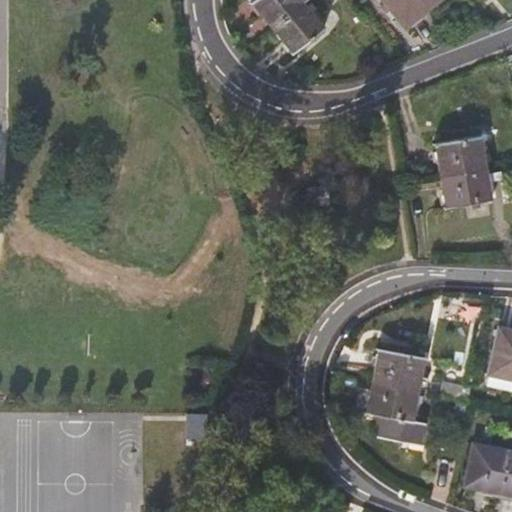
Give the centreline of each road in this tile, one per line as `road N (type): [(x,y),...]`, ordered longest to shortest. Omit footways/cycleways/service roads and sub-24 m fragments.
road 1 (residential): [(422,511),(367,488),(332,450),(313,409),(314,349),(348,305),(391,281),(421,273),(511,277)]
road 2 (residential): [(511,37),(345,101),(295,104),(236,80),(214,48),(203,0)]
